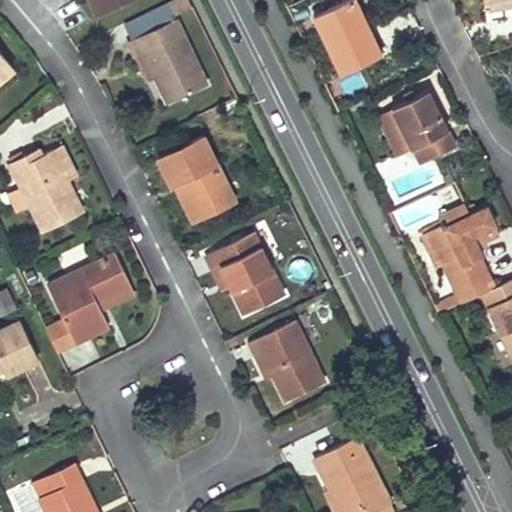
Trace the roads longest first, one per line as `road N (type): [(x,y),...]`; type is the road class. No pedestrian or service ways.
road 1 (secondary): [(227,0),(482,511)]
road 2 (residential): [(198,330),(79,87),(12,0)]
road 3 (residential): [(160,511),(97,378),(198,330)]
road 4 (residential): [(164,511),(174,490),(228,455),(239,432),(198,330)]
road 5 (residential): [(511,156),(482,121),(425,0)]
